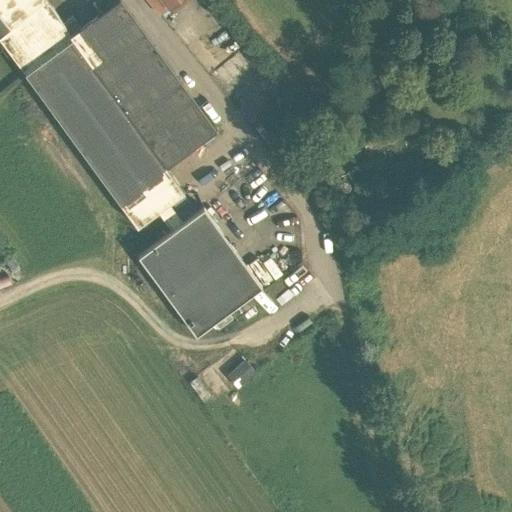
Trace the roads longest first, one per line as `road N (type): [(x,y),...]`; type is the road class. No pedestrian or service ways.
road 1 (track): [(0,300),(64,274),(108,275),(176,340),(204,345),(280,315),(324,270),(312,230),(136,0)]
road 2 (track): [(397,511),(324,270)]
